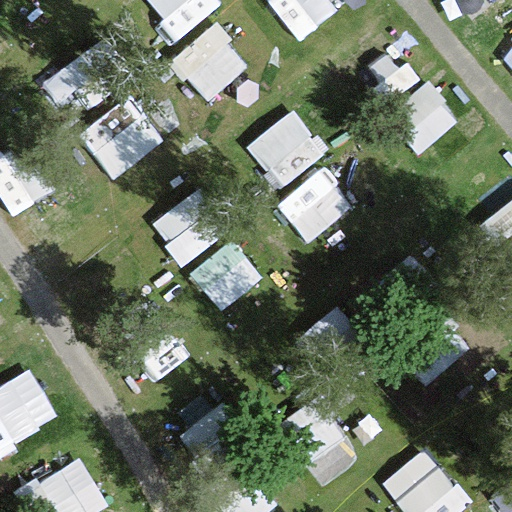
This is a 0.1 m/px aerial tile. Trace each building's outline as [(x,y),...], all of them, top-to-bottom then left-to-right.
[(475,0),(485,11),(497,0),(475,0)] [(55,42),(72,72),(144,31),(127,1),(55,42)] [(511,59),(511,20),(493,42),(511,59)] [(385,21),(324,57),(354,107),(415,72),(385,21)] [(107,100),(131,137),(174,109),(149,72),(107,100)] [(43,223),(93,184),(59,141),(9,180),(43,223)] [(305,229),(353,197),(325,156),(278,188),(305,229)] [(164,217),(202,241),(231,196),(192,172),(164,217)] [(225,295),(261,258),(227,226),(192,263),(225,295)] [(114,229),(90,274),(139,300),(163,255),(114,229)] [(330,278),(271,325),(313,377),(372,330),(330,278)] [(0,342),(0,400),(25,386),(0,342)] [(393,375),(405,405),(434,394),(423,364),(393,375)] [(0,441),(17,466),(87,417),(54,371),(0,408),(0,441)] [(511,381),(476,400),(508,462),(511,459),(511,381)] [(452,414),(408,448),(455,506),(498,472),(452,414)] [(46,511),(81,511),(134,481),(104,431),(26,478),(46,511)] [(471,511),(490,511),(485,503),(471,511)]
